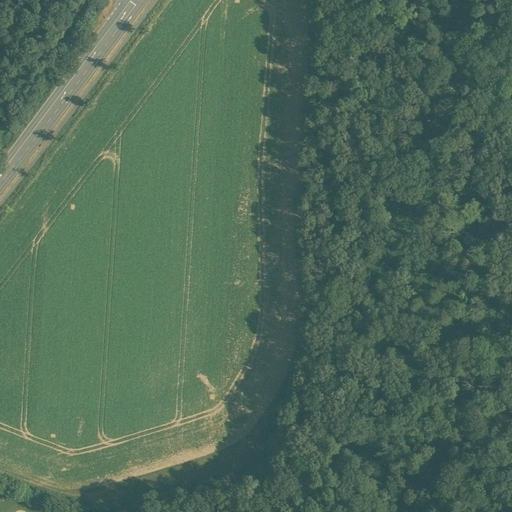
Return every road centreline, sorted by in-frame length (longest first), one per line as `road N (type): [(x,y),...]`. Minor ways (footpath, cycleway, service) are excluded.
road 1 (track): [(493,511),(436,0)]
road 2 (secondary): [(134,0),(0,181)]
